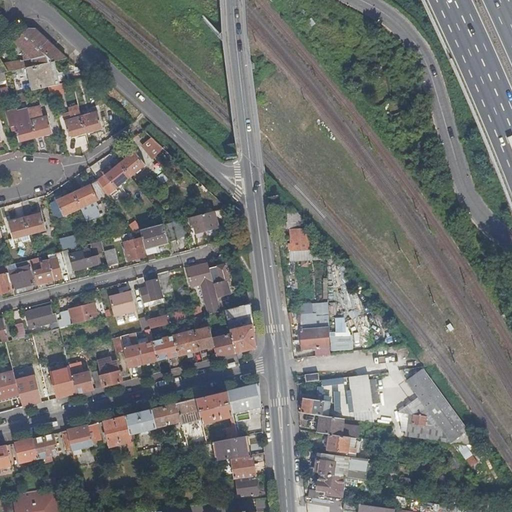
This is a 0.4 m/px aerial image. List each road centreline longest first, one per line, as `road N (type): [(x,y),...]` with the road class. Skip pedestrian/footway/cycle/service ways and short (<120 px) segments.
road 1 (residential): [(253,209),(26,1)]
road 2 (tertiary): [(511,243),(478,213),(427,64),(408,36),(359,0)]
road 3 (residential): [(276,363),(0,431)]
road 4 (primary): [(231,0),(253,209)]
road 5 (motorway): [(449,0),(511,141)]
